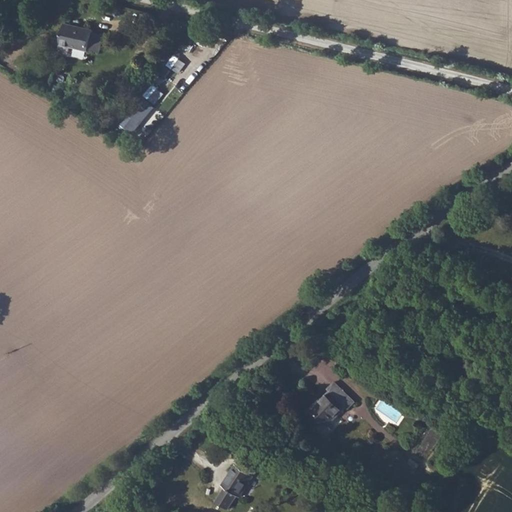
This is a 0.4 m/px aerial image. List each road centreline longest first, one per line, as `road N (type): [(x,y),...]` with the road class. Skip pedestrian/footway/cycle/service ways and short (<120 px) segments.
road 1 (unclassified): [(90,511),(362,278),(511,175)]
road 2 (track): [(511,87),(149,0)]
